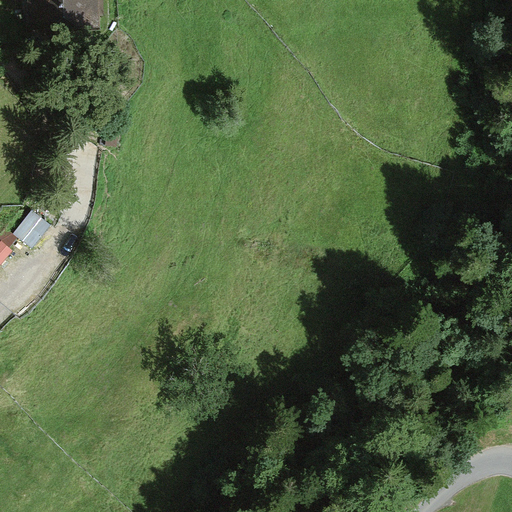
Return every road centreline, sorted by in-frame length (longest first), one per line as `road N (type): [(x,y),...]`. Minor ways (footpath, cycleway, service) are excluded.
road 1 (track): [(0,308),(59,239),(76,161),(79,64)]
road 2 (track): [(76,161),(0,54)]
